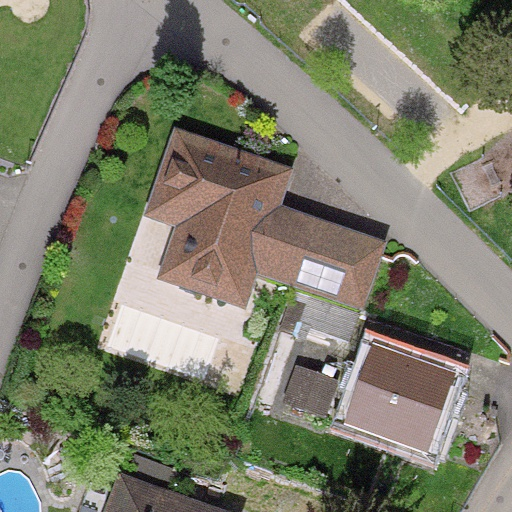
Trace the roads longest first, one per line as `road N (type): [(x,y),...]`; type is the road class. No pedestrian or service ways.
road 1 (residential): [(177,0),(248,53),(511,306)]
road 2 (residential): [(132,0),(0,318)]
